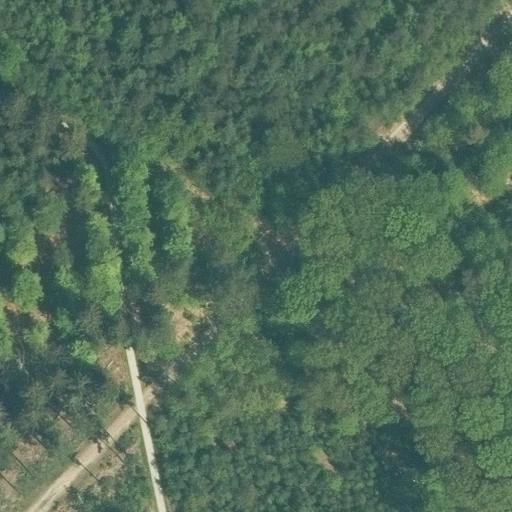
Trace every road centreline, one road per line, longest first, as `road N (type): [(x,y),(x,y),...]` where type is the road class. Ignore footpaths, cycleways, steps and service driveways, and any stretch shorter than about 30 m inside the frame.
road 1 (track): [(282,260),(39,511)]
road 2 (track): [(511,15),(294,249)]
road 3 (track): [(511,364),(294,249)]
road 4 (track): [(282,260),(220,210),(91,140)]
